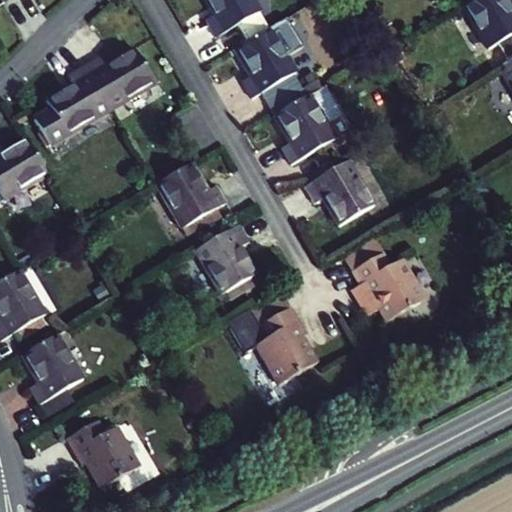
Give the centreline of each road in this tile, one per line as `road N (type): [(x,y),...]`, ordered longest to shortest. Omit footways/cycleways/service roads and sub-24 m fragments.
road 1 (residential): [(157,0),(301,259)]
road 2 (secondary): [(463,432),(283,511)]
road 3 (secondary): [(334,511),(463,432)]
